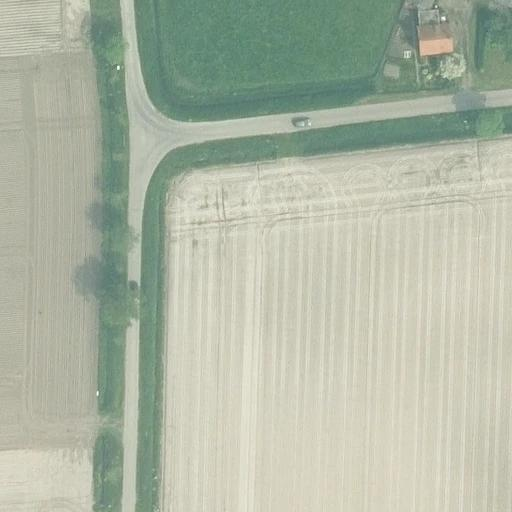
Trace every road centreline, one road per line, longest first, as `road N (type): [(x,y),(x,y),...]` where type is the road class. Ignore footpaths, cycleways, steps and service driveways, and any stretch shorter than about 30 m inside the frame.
road 1 (unclassified): [(138,140),(511,102)]
road 2 (unclassified): [(126,511),(138,140)]
road 3 (unclassified): [(138,140),(125,0)]
